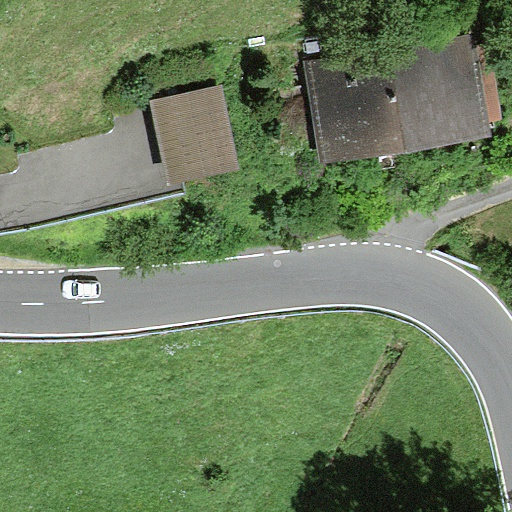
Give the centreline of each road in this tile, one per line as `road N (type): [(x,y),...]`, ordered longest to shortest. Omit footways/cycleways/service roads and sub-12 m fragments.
road 1 (tertiary): [(0,306),(370,279),(447,307),(476,330),(511,389)]
road 2 (track): [(511,185),(397,229),(354,277)]
